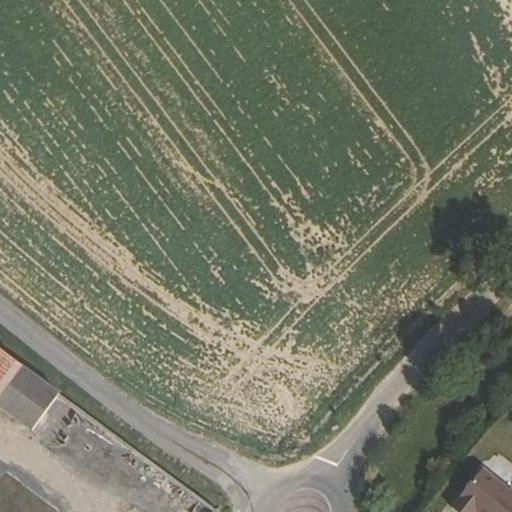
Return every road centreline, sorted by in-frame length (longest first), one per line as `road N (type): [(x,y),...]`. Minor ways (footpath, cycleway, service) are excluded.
road 1 (unclassified): [(297,511),(0,297)]
road 2 (unclassified): [(307,511),(342,453),(511,269)]
